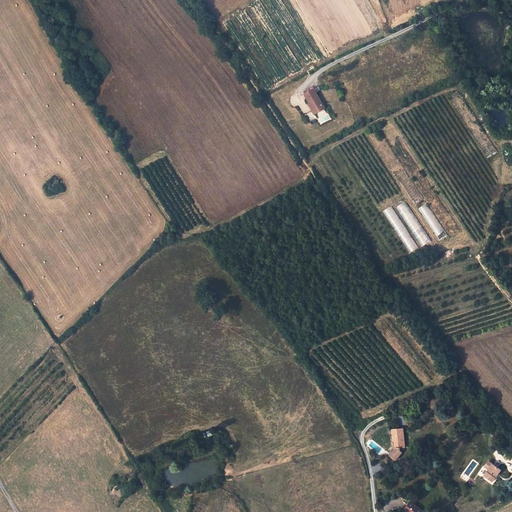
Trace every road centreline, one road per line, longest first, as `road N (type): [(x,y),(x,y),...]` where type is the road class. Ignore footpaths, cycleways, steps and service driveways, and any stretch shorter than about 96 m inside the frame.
road 1 (track): [(205,228),(299,182),(322,151),(377,121),(460,89),(501,153),(478,257),(511,301)]
road 2 (track): [(465,0),(304,84)]
